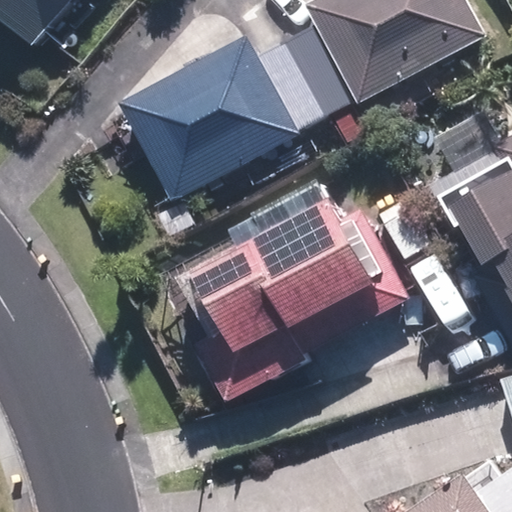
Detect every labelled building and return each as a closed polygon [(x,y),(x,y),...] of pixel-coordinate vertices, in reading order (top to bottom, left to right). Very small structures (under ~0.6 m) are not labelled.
[(0,0),(0,11),(41,48),(83,0),(0,0)] [(303,45),(342,120),(356,147),(379,135),(364,109),(370,106),(372,110),(496,44),(472,0),(341,0),(319,12),(330,31),(303,45)] [(262,42),(135,109),(188,208),(314,140),(311,136),(342,120),(303,45),(272,61),(262,42)] [(469,177),(449,187),(474,232),(475,233),(480,230),(488,226),(510,266),(488,279),(486,279),(511,324),(511,142),(498,118),(454,143),(450,144),(469,177)] [(417,305),(369,220),(358,225),(340,191),(275,227),(276,230),(255,241),(261,252),(199,286),(230,341),(209,354),(240,410),(320,365),(317,361),(391,319),(417,305)] [(441,251),(402,275),(446,347),(485,323),(441,251)] [(511,511),(511,485),(498,496),(492,498),(482,485),(480,482),(435,511),(511,511)]
